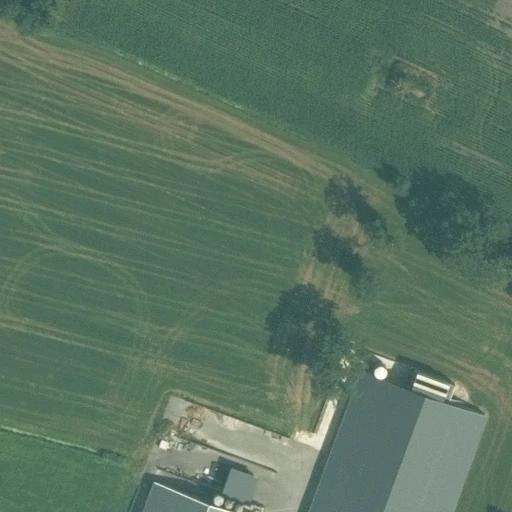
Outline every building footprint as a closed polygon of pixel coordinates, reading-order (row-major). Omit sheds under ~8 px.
[(283,472),(293,437),(169,402),(160,432),(183,439),(173,474),(185,478),(194,447),(283,472)] [(351,473),(355,461),(336,455),(333,467),(351,473)] [(244,500),(253,475),(230,467),(221,492),(244,500)] [(238,511),(152,480),(140,511),(238,511)] [(364,511),(365,510),(318,493),(311,511),(364,511)]
